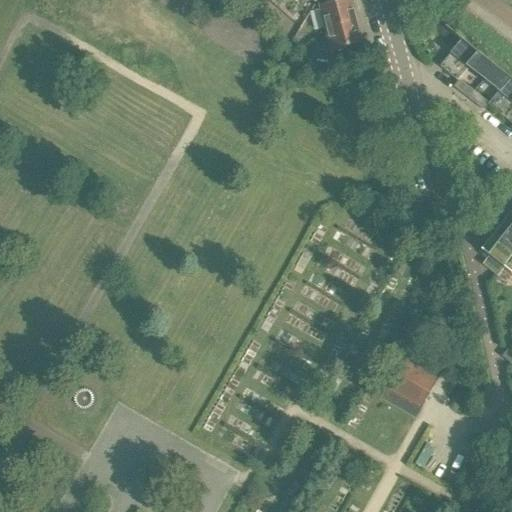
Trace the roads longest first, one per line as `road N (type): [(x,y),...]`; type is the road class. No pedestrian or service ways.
road 1 (track): [(0,464),(201,114),(27,15),(0,62)]
road 2 (track): [(389,239),(232,511)]
road 3 (track): [(289,409),(470,511)]
road 4 (residential): [(404,73),(511,152)]
